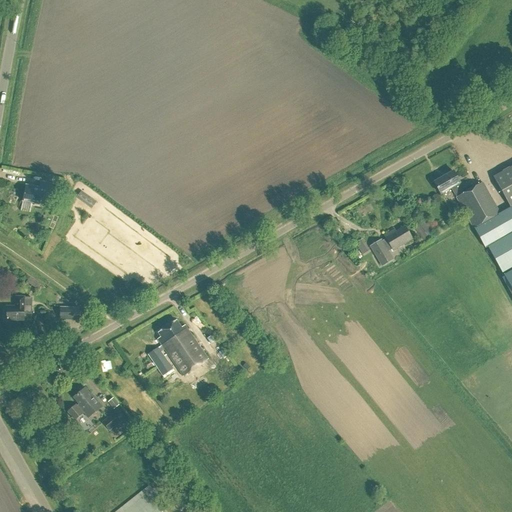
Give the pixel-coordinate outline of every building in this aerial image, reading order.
[(451,172),(432,183),(438,194),(449,189),(472,229),(483,250),(488,247),(511,290),(511,166),(491,178),(494,184),(508,208),(498,214),(480,183),(463,193),(451,172)] [(26,186),(24,201),(31,202),(31,204),(43,206),(46,193),(52,194),(54,184),(40,182),(39,189),(26,186)] [(81,191),(76,198),(91,209),(96,202),(81,191)] [(381,239),(369,247),(381,267),(393,260),(388,251),(392,249),(393,251),(412,240),(404,227),(392,235),(390,232),(384,236),(386,240),(383,242),(381,239)] [(425,232),(431,242),(437,239),(431,229),(425,232)] [(355,249),(359,261),(367,259),(363,246),(355,249)] [(29,278),(26,283),(37,289),(40,284),(29,278)] [(31,316),(31,307),(31,297),(15,296),(15,308),(7,308),(6,321),(23,321),(23,315),(31,316)] [(77,321),(78,309),(59,309),(59,321),(77,321)] [(173,321),(155,334),(158,338),(156,339),(182,376),(205,360),(182,326),(178,329),(173,321)] [(160,348),(149,355),(153,360),(163,354),(160,348)] [(163,354),(153,360),(163,376),(174,369),(163,354)] [(74,421),(83,414),(86,418),(100,407),(93,398),(92,399),(83,388),(72,398),(76,403),(66,412),(74,421)] [(113,398),(107,403),(114,410),(119,405),(113,398)] [(104,415),(100,418),(103,421),(102,422),(109,432),(124,420),(117,410),(106,418),(104,415)] [(168,511),(148,487),(116,511),(168,511)]
